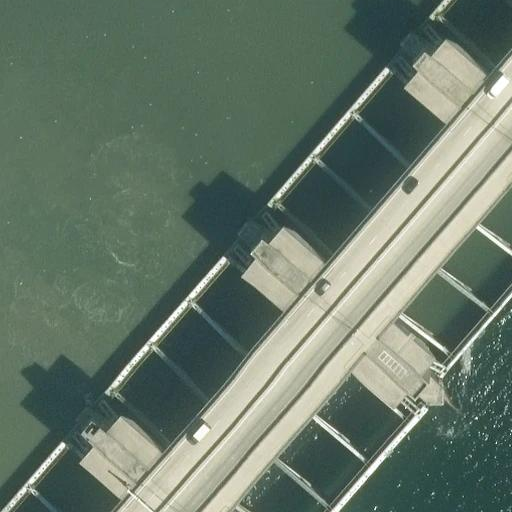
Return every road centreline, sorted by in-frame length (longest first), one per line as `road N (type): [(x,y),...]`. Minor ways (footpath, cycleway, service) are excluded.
road 1 (trunk): [(511,71),(131,511)]
road 2 (trunk): [(173,511),(511,120)]
road 3 (unclassified): [(210,511),(511,161)]
